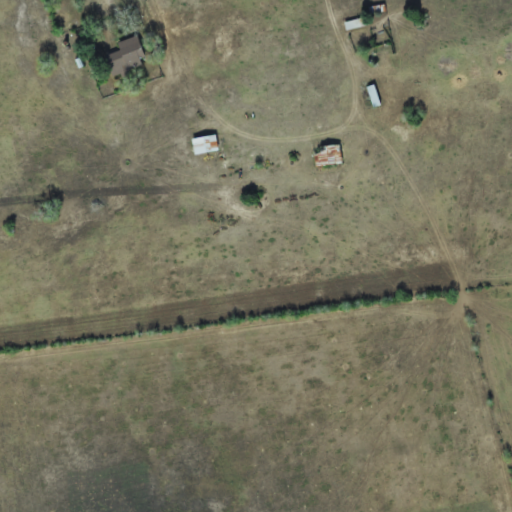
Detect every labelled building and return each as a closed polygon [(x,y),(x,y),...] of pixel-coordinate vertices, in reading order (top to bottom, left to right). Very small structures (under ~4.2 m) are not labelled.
[(346,28),(367,27),(366,19),(345,21),(346,28)] [(117,42),(120,51),(107,55),(114,76),(146,66),(138,36),(117,42)] [(380,104),(374,85),(367,87),(373,106),(380,104)] [(218,151),(216,135),(192,138),(194,154),(218,151)] [(316,164),(341,164),(341,147),(316,147),(316,164)]
